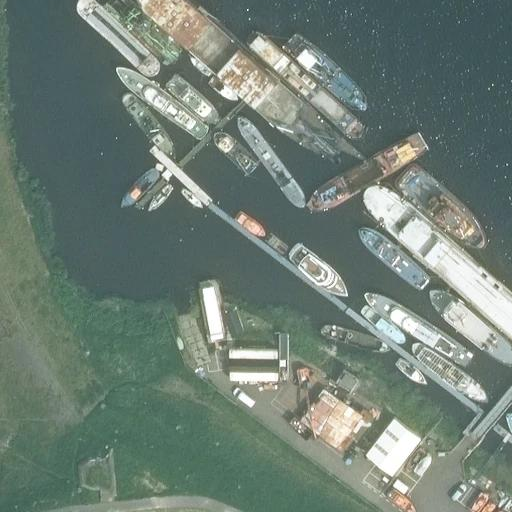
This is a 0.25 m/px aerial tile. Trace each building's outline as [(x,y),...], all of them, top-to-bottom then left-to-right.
[(511,296),(387,188),(370,184),(363,192),(363,201),(369,212),(511,338),(511,296)] [(337,368),(316,372),(320,388),(340,385),(337,368)] [(420,437),(394,417),(365,454),(392,474),(420,437)] [(326,458),(333,447),(300,423),(292,433),(326,458)] [(87,456),(77,464),(77,472),(78,484),(90,491),(99,492),(100,501),(119,500),(115,467),(114,448),(108,448),(107,456),(87,456)] [(511,511),(511,492),(504,485),(478,511),(511,511)] [(467,490),(464,498),(483,505),(486,497),(467,490)]
